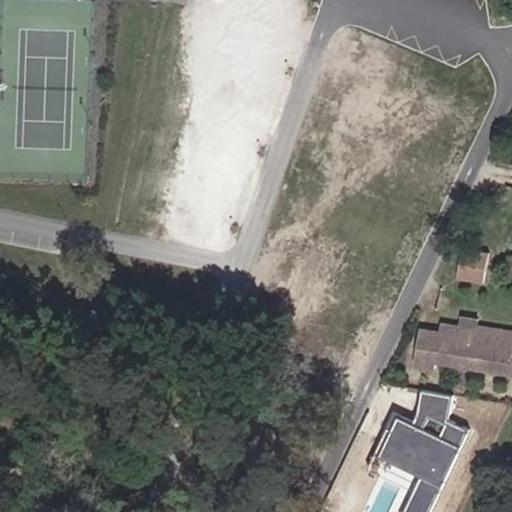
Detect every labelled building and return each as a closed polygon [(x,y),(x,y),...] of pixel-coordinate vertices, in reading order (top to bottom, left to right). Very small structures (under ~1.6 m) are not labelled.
[(467,247),(464,265),(484,270),(487,251),(467,247)] [(487,251),(484,270),(482,283),(489,284),(494,252),(487,251)] [(462,279),(482,283),(484,270),(464,265),(462,279)] [(511,328),(476,323),(475,328),(469,365),(511,372),(511,328)] [(441,361),(469,365),(475,328),(448,324),(446,332),(426,331),(422,365),(440,367),(441,361)] [(456,393),(427,388),(423,412),(420,418),(397,408),(377,453),(424,474),(406,511),(433,511),(472,428),(452,419),(456,393)]
